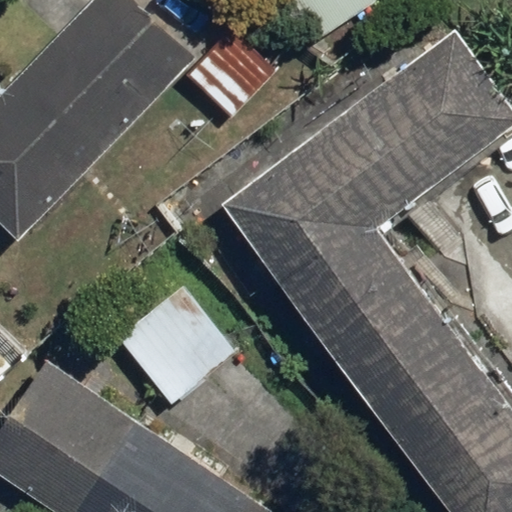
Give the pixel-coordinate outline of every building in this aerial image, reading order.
[(0,193),(40,232),(200,65),(244,107),(284,64),(235,17),(205,49),(153,0),(88,0),(0,92),(0,193)] [(368,0),(315,0),(337,26),(368,0)] [(511,511),(511,353),(407,205),(511,129),(511,57),(476,7),(245,187),(489,511),(511,511)] [(186,259),(113,319),(175,395),(248,335),(186,259)] [(312,511),(66,349),(0,449),(0,458),(81,511),(312,511)]
